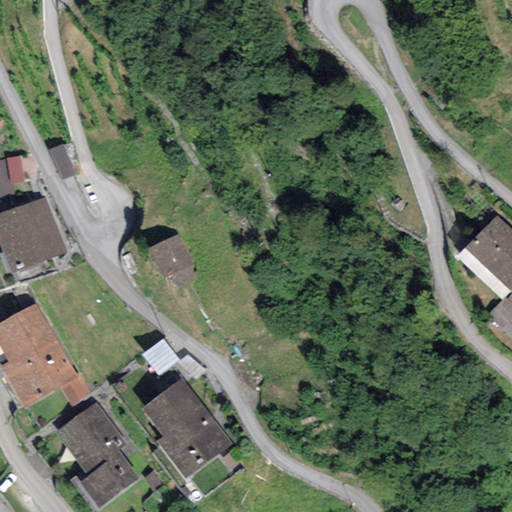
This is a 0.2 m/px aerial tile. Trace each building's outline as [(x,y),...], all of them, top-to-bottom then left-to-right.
[(0,187),(30,185),(28,159),(0,160),(0,187)] [(45,198),(0,214),(0,252),(8,274),(65,253),(45,198)] [(511,292),(511,230),(496,218),(456,258),(506,300),(511,292)] [(178,235),(148,249),(163,279),(170,276),(177,289),(196,280),(190,267),(193,265),(178,235)] [(37,303),(0,323),(0,347),(9,363),(1,368),(23,408),(60,389),(72,407),(90,395),(78,377),(37,303)] [(148,360),(164,382),(186,366),(170,344),(148,360)] [(181,378),(141,409),(162,437),(155,442),(185,481),(232,445),(181,378)] [(139,480),(118,450),(126,445),(96,403),(55,432),(87,478),(79,483),(98,509),(139,480)]
